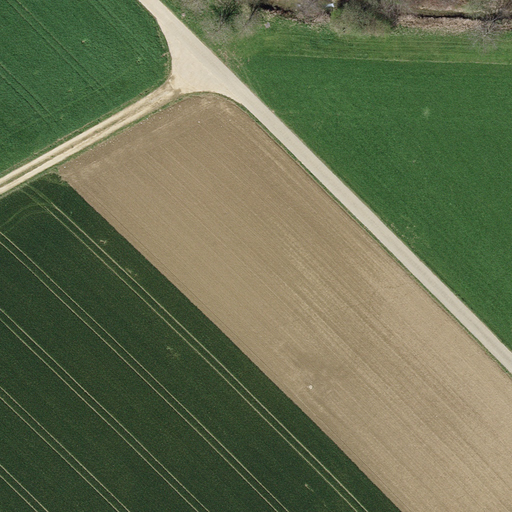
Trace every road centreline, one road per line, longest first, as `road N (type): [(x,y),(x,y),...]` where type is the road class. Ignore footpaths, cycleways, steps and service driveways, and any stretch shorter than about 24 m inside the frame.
road 1 (unclassified): [(153,0),(511,378)]
road 2 (track): [(217,68),(0,188)]
